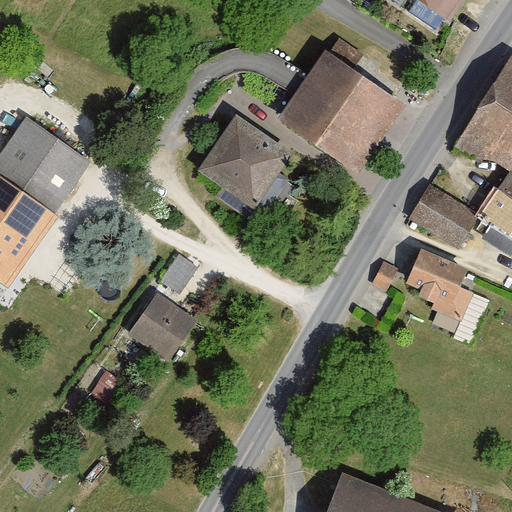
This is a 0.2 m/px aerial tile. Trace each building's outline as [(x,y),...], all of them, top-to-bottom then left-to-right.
[(422,0),(455,22),(469,0),(422,0)] [(365,176),(411,106),(332,54),(286,124),(365,176)] [(511,61),(460,150),(497,166),(511,142),(511,61)] [(281,179),(297,154),(239,117),(203,173),(236,194),(229,206),(264,228),(291,185),(281,179)] [(0,280),(9,287),(94,164),(30,120),(0,163),(0,280)] [(511,142),(497,166),(511,174),(511,173),(511,142)] [(511,173),(511,174),(483,224),(511,238),(511,173)] [(482,216),(431,186),(410,222),(462,251),(482,216)] [(477,275),(424,253),(412,283),(428,290),(422,305),(434,310),(458,320),(477,275)] [(176,298),(200,270),(181,254),(157,283),(176,298)] [(382,264),(371,285),(389,294),(400,273),(382,264)] [(171,362),(200,321),(159,292),(130,333),(171,362)] [(442,511),(351,472),(333,511),(442,511)]
